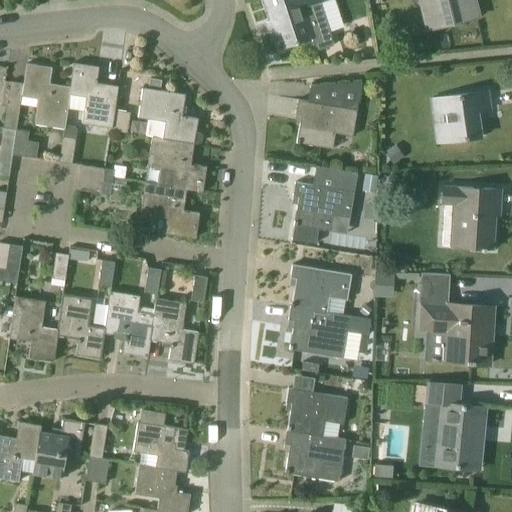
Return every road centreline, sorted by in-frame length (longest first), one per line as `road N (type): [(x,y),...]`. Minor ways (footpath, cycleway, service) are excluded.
road 1 (unclassified): [(229,395),(135,386),(0,395)]
road 2 (unclassified): [(233,265),(241,130),(234,108),(193,58)]
road 3 (unclassified): [(193,58),(142,24),(116,18),(0,30)]
road 4 (residential): [(233,265),(57,232)]
road 5 (unclassified): [(229,395),(233,265)]
